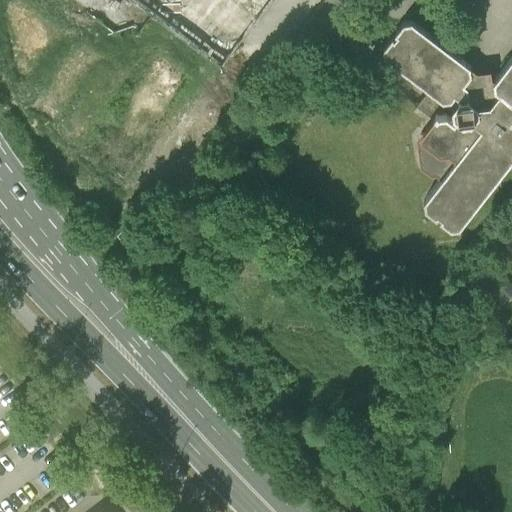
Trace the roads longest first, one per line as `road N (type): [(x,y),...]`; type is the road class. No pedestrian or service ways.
road 1 (primary): [(160,393),(143,352),(0,176)]
road 2 (primary): [(0,242),(116,369),(160,393)]
road 3 (primary): [(160,393),(271,511)]
